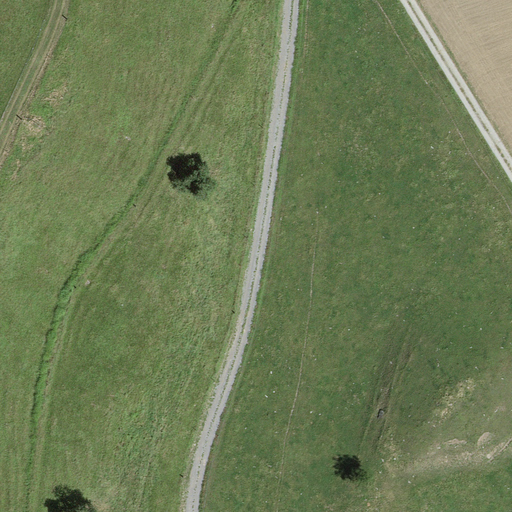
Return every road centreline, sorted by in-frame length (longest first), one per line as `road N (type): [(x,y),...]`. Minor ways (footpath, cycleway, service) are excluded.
road 1 (track): [(210,511),(221,426),(268,265),(303,0)]
road 2 (track): [(511,166),(407,0)]
